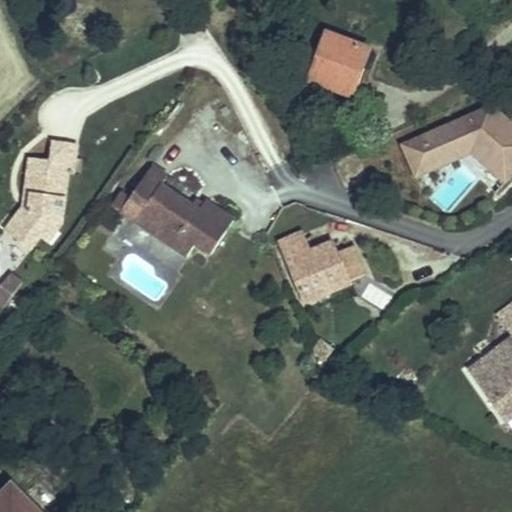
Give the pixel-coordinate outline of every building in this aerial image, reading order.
[(363,60),(370,41),(328,26),(310,76),(342,89),(354,56),(363,60)] [(511,121),(494,103),(399,139),(413,176),(468,155),(502,189),(511,178),(511,121)] [(57,218),(62,212),(72,162),(75,163),(81,134),(56,129),(52,148),(33,145),(24,194),(15,204),(20,209),(11,220),(30,236),(40,224),(46,216),(57,218)] [(171,166),(155,156),(135,188),(163,206),(166,218),(161,226),(193,246),(200,234),(216,244),(238,209),(209,190),(203,199),(165,175),(171,166)] [(125,203),(135,188),(128,184),(119,199),(125,203)] [(125,203),(161,226),(166,218),(163,206),(135,188),(125,203)] [(15,204),(5,216),(11,220),(20,209),(15,204)] [(46,216),(40,224),(47,230),(57,218),(46,216)] [(275,244),(291,283),(307,320),(319,316),(361,299),(387,288),(375,261),(360,266),(348,237),(307,253),(300,234),(275,244)] [(0,293),(1,294),(20,270),(9,260),(0,271),(0,293)] [(511,282),(496,295),(511,316),(511,282)] [(458,367),(494,414),(511,400),(511,316),(496,295),(487,302),(507,328),(458,367)] [(368,313),(361,299),(319,316),(325,331),(368,313)] [(316,360),(326,366),(339,348),(316,334),(309,344),(302,341),(296,347),(316,360)] [(39,511),(0,476),(0,475),(0,511),(39,511)]
